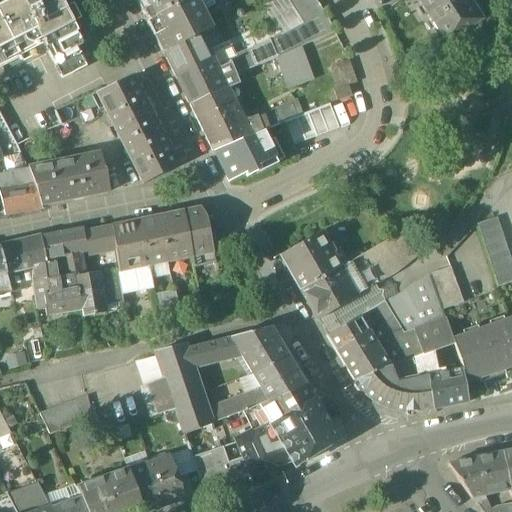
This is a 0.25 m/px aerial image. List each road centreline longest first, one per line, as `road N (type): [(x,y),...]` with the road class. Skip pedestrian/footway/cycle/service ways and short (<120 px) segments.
road 1 (residential): [(229,217),(368,147),(385,108),(336,0)]
road 2 (residential): [(388,450),(346,415),(229,217)]
road 3 (residential): [(229,217),(109,0)]
road 4 (tertiary): [(388,450),(266,511)]
road 5 (tertiary): [(511,425),(388,450)]
